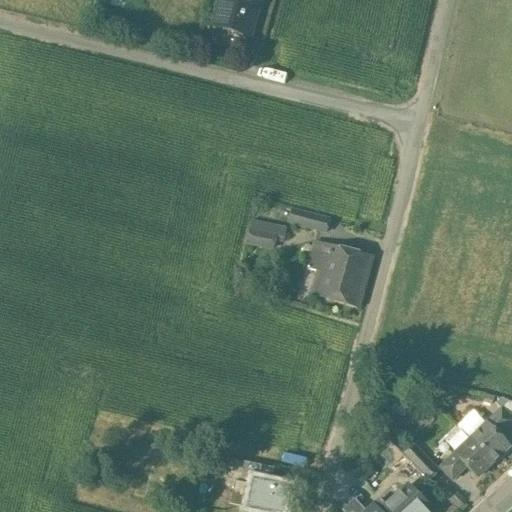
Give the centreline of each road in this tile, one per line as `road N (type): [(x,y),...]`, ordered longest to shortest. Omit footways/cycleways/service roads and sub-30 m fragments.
road 1 (unclassified): [(0,24),(415,124)]
road 2 (unclassified): [(322,511),(415,124)]
road 3 (unclassified): [(415,124),(443,0)]
